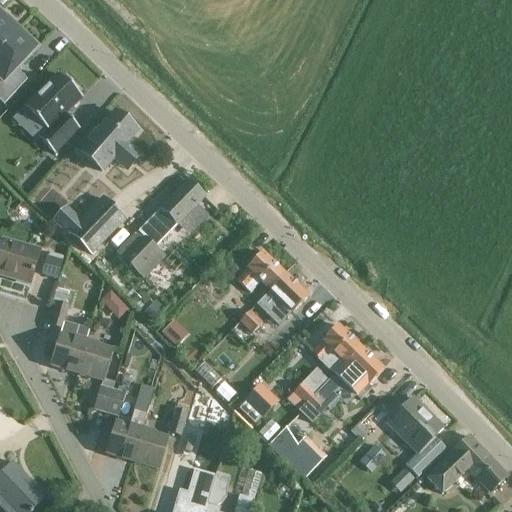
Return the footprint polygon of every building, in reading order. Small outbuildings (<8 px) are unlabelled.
[(0,16),(0,51),(18,33),(13,29),(15,26),(4,15),(1,18),(0,16)] [(0,103),(3,106),(27,81),(16,72),(36,51),(32,47),(34,44),(23,33),(20,36),(18,33),(0,51),(0,103)] [(50,134),(41,143),(57,158),(82,133),(68,118),(84,101),(75,92),(77,90),(67,79),(65,82),(58,75),(24,109),(50,134)] [(92,131),(76,150),(80,153),(80,154),(101,172),(113,158),(122,166),(134,152),(125,144),(136,131),(115,113),(96,134),(92,131)] [(149,220),(166,238),(178,226),(189,237),(208,216),(197,206),(205,198),(187,180),(159,209),(149,220)] [(87,258),(119,222),(98,203),(66,239),(87,258)] [(165,257),(138,231),(116,254),(143,280),(165,257)] [(0,276),(30,285),(40,252),(2,241),(0,241),(0,276)] [(234,281),(249,295),(261,283),(270,291),(285,275),(262,252),(246,269),(234,281)] [(49,253),(41,275),(55,279),(62,257),(49,253)] [(255,307),(279,329),(293,313),(309,297),(285,275),(270,291),(255,307)] [(51,367),(76,375),(86,344),(89,330),(65,322),(69,307),(66,306),(69,293),(55,289),(51,303),(55,304),(49,327),(60,330),(59,335),(60,336),(51,367)] [(100,302),(117,321),(127,311),(110,293),(100,302)] [(160,314),(152,306),(145,314),(153,321),(160,314)] [(239,321),(228,332),(230,333),(246,349),(256,338),(252,334),(262,324),(250,312),(240,322),(239,321)] [(169,341),(179,331),(171,324),(161,334),(169,341)] [(313,355),(334,375),(360,348),(337,326),(322,342),(324,344),(313,355)] [(93,412),(105,415),(112,390),(113,390),(114,383),(103,380),(112,352),(86,344),(76,375),(101,382),(93,412)] [(326,384),(298,413),(311,425),(327,409),(329,411),(339,401),(335,397),(346,387),(357,398),(383,371),(360,348),(334,375),(326,384)] [(204,363),(196,371),(212,388),(220,380),(204,363)] [(105,415),(118,419),(125,395),(126,396),(132,375),(125,372),(120,389),(117,388),(116,391),(113,390),(112,390),(105,415)] [(286,401),(298,413),(326,384),(319,377),(309,388),(303,383),(286,401)] [(145,415),(151,391),(130,386),(124,409),(145,415)] [(260,387),(238,410),(255,426),(277,402),(260,387)] [(405,466),(418,479),(446,450),(434,438),(443,429),(420,406),(419,407),(412,400),(395,416),(425,445),(405,466)] [(379,402),(358,424),(368,434),(389,412),(379,402)] [(175,409),(167,434),(180,438),(188,413),(175,409)] [(105,455),(132,463),(141,431),(142,431),(146,415),(133,412),(129,428),(115,423),(105,455)] [(390,428),(378,441),(394,457),(406,444),(390,428)] [(284,429),(268,446),(302,480),(325,457),(305,437),(296,447),(284,429)] [(132,463),(158,471),(167,439),(142,431),(141,431),(132,463)] [(426,479),(441,494),(467,470),(489,493),(506,477),(469,437),(452,454),(426,479)] [(373,447),(358,463),(370,474),(385,457),(373,447)] [(0,510),(1,511),(30,511),(45,498),(11,463),(0,473),(0,510)] [(404,470),(387,483),(395,494),(412,481),(404,470)] [(182,502),(183,477),(168,477),(168,501),(182,502)] [(249,511),(253,500),(238,496),(233,511),(249,511)] [(203,511),(206,505),(195,501),(192,511),(190,511),(203,511)]
